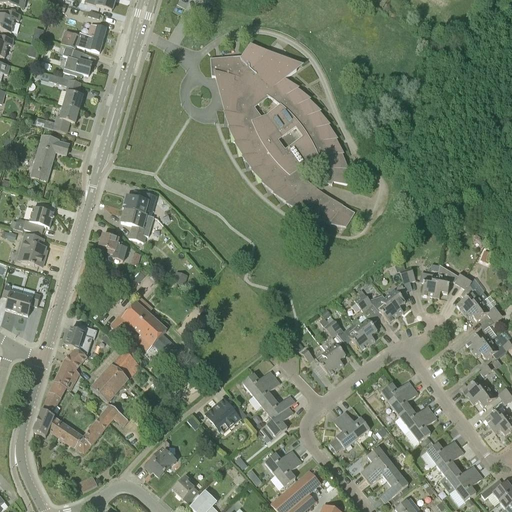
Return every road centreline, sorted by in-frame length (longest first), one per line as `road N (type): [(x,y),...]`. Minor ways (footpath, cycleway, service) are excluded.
road 1 (secondary): [(43,361),(146,0)]
road 2 (secondary): [(43,511),(20,452),(43,361)]
road 3 (residential): [(504,463),(487,456),(407,351)]
road 4 (residential): [(320,406),(305,436),(370,511)]
